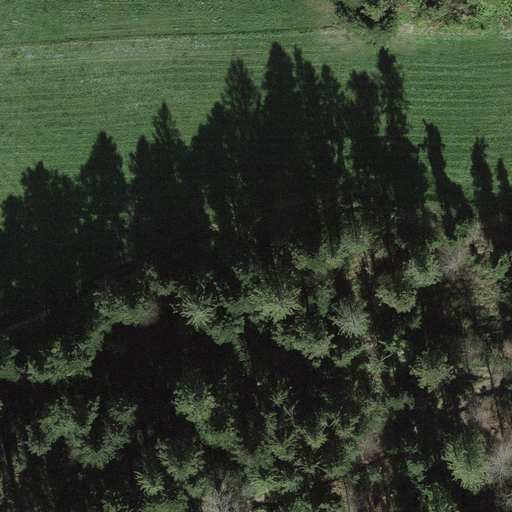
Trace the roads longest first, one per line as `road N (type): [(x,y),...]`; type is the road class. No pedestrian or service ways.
road 1 (track): [(511,206),(405,192),(243,207),(0,318)]
road 2 (track): [(0,382),(511,371)]
